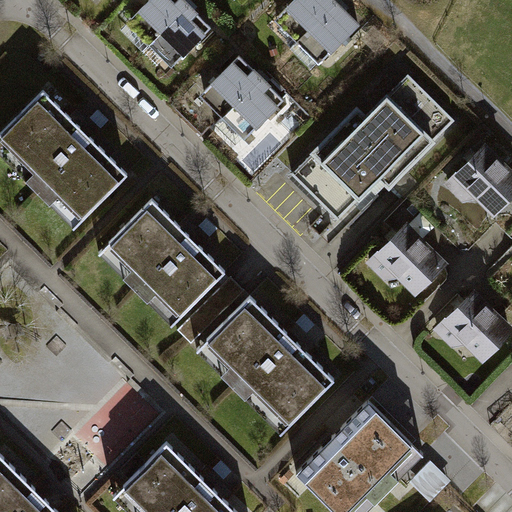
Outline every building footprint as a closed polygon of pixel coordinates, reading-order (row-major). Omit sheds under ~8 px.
[(185,5),(180,0),(140,0),(123,17),(148,41),(185,5)] [(285,0),(265,21),(288,42),(326,0),(285,0)] [(328,0),(326,0),(288,42),(312,65),(352,22),(328,0)] [(185,5),(148,41),(168,61),(205,24),(185,5)] [(236,49),(192,92),(216,115),(259,73),(236,49)] [(259,73),(216,115),(238,138),(281,95),(259,73)] [(378,83),(286,175),(339,228),(431,135),(378,83)] [(38,87),(0,124),(0,155),(69,223),(122,170),(38,87)] [(511,168),(483,143),(446,185),(485,219),(511,188),(511,168)] [(149,193),(96,248),(168,318),(222,263),(149,193)] [(448,258),(405,219),(372,254),(415,294),(448,258)] [(231,276),(179,329),(274,426),(327,372),(231,276)] [(511,320),(473,282),(427,328),(471,371),(511,329),(511,320)] [(366,511),(424,452),(369,399),(299,472),(340,511),(366,511)] [(238,511),(158,435),(105,491),(126,511),(238,511)] [(57,511),(0,455),(0,511),(57,511)] [(433,500),(454,478),(434,459),(413,480),(433,500)]
